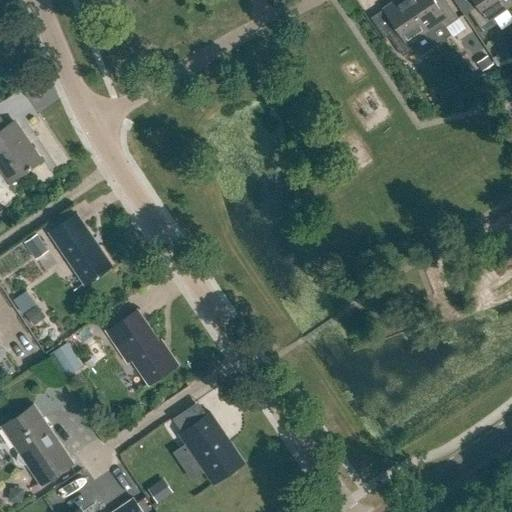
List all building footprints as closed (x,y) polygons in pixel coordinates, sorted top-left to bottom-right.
[(421,55),(435,45),(404,0),(397,0),(382,11),(393,26),(384,32),(402,58),(416,48),(421,55)] [(404,0),(435,45),(449,35),(444,28),(457,19),(444,0),(404,0)] [(465,7),(483,33),(496,24),(491,18),(506,8),(500,0),(472,0),(474,1),(465,7)] [(473,61),(479,70),(490,62),(483,53),(473,61)] [(435,82),(447,98),(460,88),(448,72),(435,82)] [(12,123),(5,127),(0,119),(0,187),(1,187),(10,181),(39,161),(12,123)] [(48,233),(84,285),(111,266),(75,215),(48,233)] [(26,245),(37,261),(50,253),(38,236),(26,245)] [(39,294),(58,283),(54,276),(35,288),(39,294)] [(25,315),(33,326),(41,321),(33,309),(25,315)] [(118,341),(149,386),(178,367),(162,343),(159,345),(137,312),(107,333),(114,344),(118,341)] [(75,341),(55,351),(67,376),(87,367),(75,341)] [(2,427),(41,484),(70,464),(32,407),(2,427)] [(243,463),(209,413),(178,434),(212,484),(243,463)] [(149,486),(160,501),(175,490),(165,475),(149,486)] [(141,511),(134,501),(116,511),(82,511),(81,510),(78,511),(141,511)]
